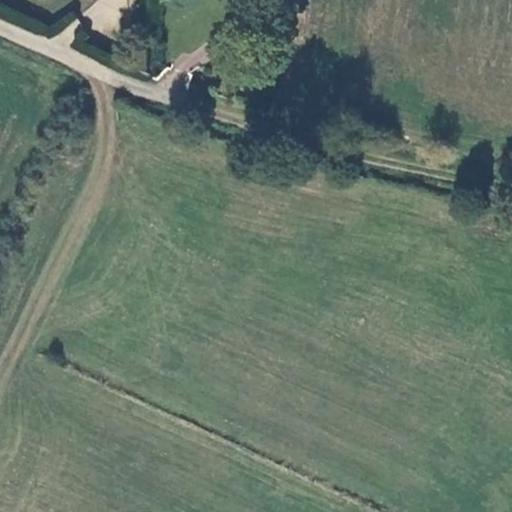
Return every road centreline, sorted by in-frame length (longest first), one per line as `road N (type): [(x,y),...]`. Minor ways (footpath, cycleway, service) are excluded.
road 1 (track): [(511,189),(373,160),(166,96)]
road 2 (unclassified): [(166,96),(0,27)]
